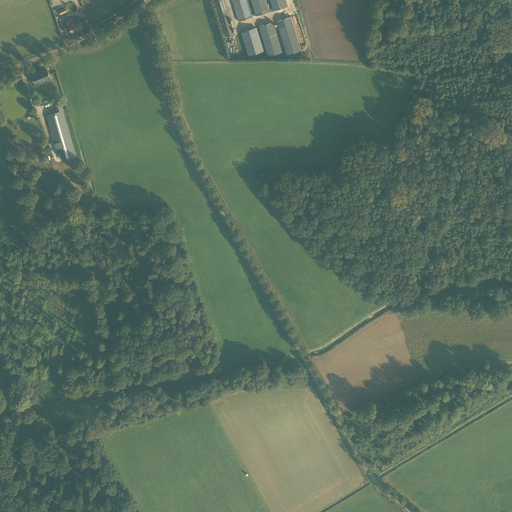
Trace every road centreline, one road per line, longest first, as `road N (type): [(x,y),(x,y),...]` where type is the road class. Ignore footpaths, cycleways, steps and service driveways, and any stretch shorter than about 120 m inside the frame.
road 1 (unclassified): [(410,511),(365,469),(197,169),(139,7)]
road 2 (unclassified): [(0,73),(139,7)]
